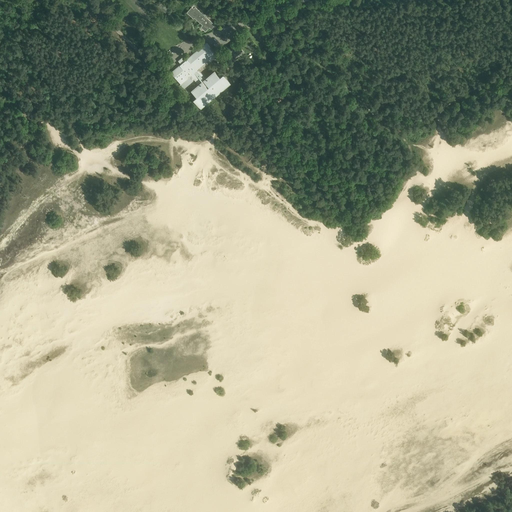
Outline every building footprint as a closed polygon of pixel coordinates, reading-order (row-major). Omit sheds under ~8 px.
[(161,2),(158,6),(165,12),(169,9),(161,2)] [(199,21),(204,15),(195,7),(194,8),(192,7),(187,12),(194,19),(195,17),(197,20),(199,21)] [(204,15),(199,21),(200,23),(201,23),(203,25),(201,27),(205,31),(209,27),(211,29),(214,25),(204,15)] [(129,24),(126,29),(136,35),(139,31),(129,24)] [(244,52),(235,41),(226,49),(235,60),(244,52)] [(216,94),(230,83),(225,76),(223,78),(222,76),(220,77),(215,71),(206,78),(198,69),(210,59),(211,61),(218,55),(213,50),(210,46),(210,47),(206,43),(187,59),(184,56),(185,57),(183,59),(182,58),(179,61),(181,64),(171,72),(173,75),(173,76),(174,75),(184,88),(194,79),(199,85),(192,90),(197,97),(196,98),(197,99),(195,101),(201,107),(215,96),(214,95),(216,94)]
